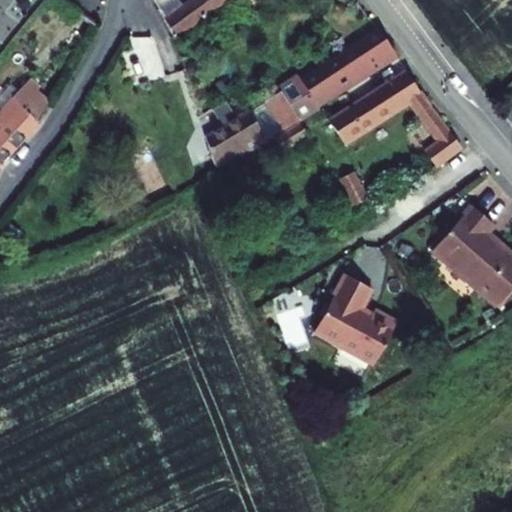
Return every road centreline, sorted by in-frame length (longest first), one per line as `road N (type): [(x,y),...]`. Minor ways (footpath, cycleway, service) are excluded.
road 1 (residential): [(0,199),(98,54),(116,0)]
road 2 (residential): [(381,0),(511,164)]
road 3 (residential): [(132,0),(159,35),(194,141)]
